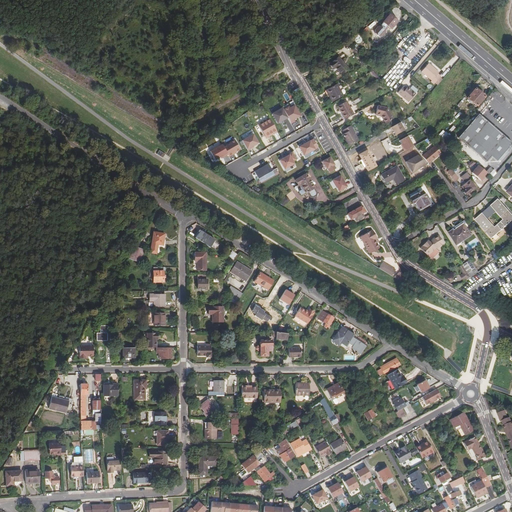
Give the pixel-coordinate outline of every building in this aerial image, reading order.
[(384,22),(388,26),(391,28),(397,22),(390,15),(384,22)] [(388,26),(384,22),(381,24),(382,26),(378,27),(375,30),(375,33),(380,37),(383,37),(386,32),(386,28),(388,26)] [(399,27),(391,37),(395,40),(397,38),(397,36),(402,31),(402,30),(399,27)] [(368,50),(373,54),(380,47),(375,43),(368,50)] [(338,57),(330,64),(333,69),(336,67),(341,74),(348,69),(338,57)] [(428,64),(421,72),(432,81),(431,82),(434,84),(440,77),(437,74),(438,73),(428,64)] [(377,79),(379,78),(373,70),(370,72),(377,80),(377,79)] [(330,95),(333,101),(342,96),(336,85),(325,91),(328,96),(330,95)] [(407,90),(405,88),(403,86),(397,93),(408,102),(415,94),(409,89),(407,90)] [(476,88),(475,89),(470,95),(468,98),(477,106),(485,97),(476,88)] [(346,102),(338,106),(341,113),(340,113),(344,120),(353,115),(346,102)] [(377,106),(375,114),(381,116),(386,123),(393,119),(387,108),(377,106)] [(277,124),(287,118),(282,108),(271,114),(277,124)] [(426,118),(431,113),(426,109),(422,114),(426,118)] [(511,142),(478,114),(458,138),(486,162),(491,156),(496,161),(511,143),(511,142)] [(265,139),(277,132),(269,118),(256,124),(265,139)] [(390,127),(395,135),(405,129),(400,122),(390,127)] [(349,126),(341,130),(344,134),(342,134),(346,141),(346,142),(348,146),(358,140),(349,126)] [(442,130),(439,135),(447,140),(450,134),(442,130)] [(246,150),(258,144),(253,134),(241,140),(246,150)] [(404,151),(413,146),(407,136),(400,141),(401,144),(403,147),(402,148),(404,151)] [(234,140),(223,146),(227,153),(229,157),(240,150),(234,140)] [(299,147),(303,156),(314,150),(310,141),(299,147)] [(214,160),(227,153),(223,146),(222,144),(209,151),(214,160)] [(422,156),(428,163),(436,157),(435,157),(437,155),(440,153),(435,146),(422,156)] [(284,169),(298,161),(293,151),(279,159),(284,169)] [(417,155),(405,162),(411,173),(426,165),(417,155)] [(322,160),(328,172),(336,168),(331,156),(322,160)] [(258,179),(268,174),(272,172),(274,174),(277,172),(275,169),(272,171),(268,164),(254,172),(258,179)] [(393,177),(393,178),(397,184),(405,180),(396,166),(381,175),(386,183),(389,181),(389,180),(393,177)] [(450,167),(447,169),(450,172),(449,173),(451,176),(453,176),(455,178),(457,177),(450,167)] [(297,186),(295,187),(297,191),(300,196),(303,194),(303,195),(307,193),(310,198),(313,198),(316,197),(316,195),(313,189),(308,179),(310,179),(307,174),(305,175),(305,174),(294,181),(297,186)] [(331,179),(339,191),(348,186),(340,174),(331,179)] [(462,189),(466,195),(476,187),(469,179),(461,186),(463,188),(462,189)] [(418,194),(411,197),(410,198),(413,204),(415,203),(420,210),(430,205),(429,204),(432,203),(429,198),(427,199),(422,191),(418,194)] [(504,219),(500,223),(504,228),(511,220),(511,212),(500,198),(492,205),(498,211),(504,219)] [(492,205),(487,209),(493,216),(498,211),(492,205)] [(361,206),(346,214),(349,220),(353,218),(355,221),(363,217),(361,213),(364,212),(361,206)] [(487,209),(484,212),(489,219),(493,216),(487,209)] [(492,238),(504,228),(500,223),(496,226),(489,219),(484,212),(476,219),(492,238)] [(463,227),(465,230),(467,229),(463,223),(451,230),(453,232),(454,233),(463,227)] [(447,235),(455,247),(470,237),(465,230),(463,227),(454,233),(453,232),(447,235)] [(370,229),(357,235),(362,245),(364,252),(375,248),(371,239),(374,238),(370,229)] [(196,238),(201,241),(206,233),(201,230),(196,238)] [(157,244),(161,245),(162,245),(164,234),(153,232),(151,243),(157,244)] [(215,240),(206,233),(201,241),(210,247),(215,240)] [(439,235),(433,238),(433,239),(430,242),(429,241),(428,240),(420,248),(427,256),(435,248),(443,243),(439,235)] [(157,244),(151,243),(149,253),(159,255),(161,245),(157,244)] [(144,250),(135,247),(128,258),(139,262),(144,250)] [(207,252),(196,252),(196,261),(198,261),(199,270),(207,270),(207,252)] [(379,259),(375,266),(377,267),(388,273),(392,267),(379,259)] [(471,260),(467,263),(463,265),(471,277),(479,272),(471,260)] [(252,271),(246,268),(236,262),(230,272),(245,281),(252,271)] [(471,277),(463,265),(460,267),(464,274),(461,276),(465,282),(471,277)] [(163,267),(152,267),(152,282),(163,282),(163,267)] [(408,287),(399,270),(390,275),(401,282),(408,287)] [(272,280),(259,273),(253,282),(266,290),(272,280)] [(207,274),(198,274),(198,289),(207,289),(207,274)] [(237,303),(238,301),(243,293),(231,286),(229,289),(237,303)] [(286,289),(279,299),(288,305),(295,294),(286,289)] [(154,300),(154,305),(164,305),(164,293),(149,293),(149,300),(154,300)] [(224,306),(209,306),(209,314),(213,313),(213,321),(223,321),(224,306)] [(295,316),(307,324),(314,312),(309,309),(308,311),(308,312),(305,311),(300,308),(295,316)] [(327,328),(334,318),(328,314),(321,310),(316,318),(325,323),(323,326),(327,328)] [(153,325),(165,325),(165,312),(153,312),(153,325)] [(107,334),(107,326),(99,326),(99,334),(96,334),(96,340),(107,340),(107,339),(107,334)] [(342,327),(338,333),(337,333),(336,335),(336,336),(335,337),(333,339),(334,341),(335,342),(336,342),(337,343),(339,343),(340,342),(346,345),(348,342),(354,345),(352,347),(361,352),(365,345),(354,338),(355,337),(353,336),(354,334),(344,329),(342,327)] [(285,341),(286,335),(274,333),(273,332),(272,336),(275,337),(275,339),(285,341)] [(156,333),(146,333),(146,348),(155,347),(155,339),(156,339),(156,333)] [(261,350),(261,356),(266,356),(266,350),(271,350),(271,347),(272,347),(272,345),(271,345),(271,340),(261,340),(261,345),(258,345),(258,350),(261,350)] [(207,356),(211,356),(211,343),(206,344),(206,345),(198,345),(197,355),(207,355),(207,356)] [(169,350),(169,347),(156,347),(156,353),(158,353),(158,358),(171,358),(171,350),(169,350)] [(82,359),(84,359),(92,359),(92,348),(76,348),(76,360),(82,360),(82,359)] [(122,358),(134,358),(134,348),(122,348),(122,358)] [(300,348),(288,349),(289,358),(301,357),(300,348)] [(379,366),(380,368),(396,360),(395,357),(379,366)] [(396,360),(380,368),(383,373),(399,364),(396,360)] [(387,375),(395,388),(406,382),(404,377),(402,379),(401,377),(397,369),(387,375)] [(426,379),(416,384),(420,392),(430,388),(426,379)] [(134,380),(134,390),(144,390),(144,388),(146,388),(145,380),(134,380)] [(214,380),(214,391),(223,391),(224,391),(224,380),(214,380)] [(117,384),(112,384),(112,383),(103,383),(103,396),(117,396),(117,384)] [(301,384),(295,384),(295,395),(309,394),(309,383),(301,383),(301,384)] [(326,391),(332,401),(336,399),(344,394),(338,383),(334,385),(334,387),(326,391)] [(80,430),(85,430),(93,429),(100,429),(100,425),(95,425),(95,422),(85,422),(85,395),(87,395),(87,384),(80,384),(80,430)] [(240,398),(257,399),(257,389),(248,388),(248,387),(241,387),(240,398)] [(439,396),(435,389),(421,397),(426,404),(439,396)] [(144,399),(144,390),(134,390),(134,399),(144,399)] [(274,391),(263,391),(263,402),(279,401),(279,390),(274,390),(274,391)] [(56,396),(55,398),(51,397),(48,408),(66,412),(68,404),(70,404),(71,400),(56,396)] [(397,410),(398,410),(405,406),(404,403),(401,398),(399,400),(398,398),(392,401),(397,410)] [(203,414),(205,417),(215,411),(209,401),(201,406),(205,413),(203,414)] [(374,416),(370,408),(368,409),(368,410),(363,413),(367,420),(374,416)] [(148,412),(148,426),(154,426),(154,424),(165,424),(165,412),(154,412),(148,412)] [(464,414),(450,420),(456,430),(460,428),(464,435),(473,431),(464,414)] [(300,417),(295,420),(298,425),(303,422),(300,417)] [(218,422),(207,422),(207,428),(204,428),(204,438),(216,438),(216,429),(218,429),(218,422)] [(504,430),(511,449),(511,426),(511,422),(503,425),(505,429),(504,430)] [(168,431),(158,431),(158,435),(158,444),(168,444),(168,431)] [(310,448),(306,441),(302,443),(299,438),(290,444),(296,454),(304,449),(305,450),(310,448)] [(463,444),(467,451),(471,449),(478,461),(485,458),(474,438),(463,444)] [(290,448),(285,439),(280,446),(281,449),(277,452),(281,458),(284,464),(294,458),(292,455),(289,449),(290,448)] [(330,445),(335,453),(345,447),(345,446),(346,445),(343,441),(342,442),(341,439),(330,445)] [(270,447),(266,441),(261,445),(266,451),(270,447)] [(325,442),(315,447),(321,457),(324,454),(326,453),(330,451),(325,442)] [(433,453),(427,442),(420,445),(419,444),(414,447),(421,459),(433,453)] [(65,454),(65,444),(62,444),(60,444),(59,443),(48,443),(49,454),(54,454),(54,455),(56,454),(56,455),(60,455),(65,454)] [(397,457),(401,462),(410,457),(404,446),(400,448),(401,450),(398,451),(395,453),(397,457)] [(25,460),(41,459),(40,451),(25,452),(25,460)] [(158,457),(155,457),(155,464),(168,464),(168,451),(149,451),(149,457),(155,457),(155,456),(158,456),(158,457)] [(14,453),(12,453),(5,463),(11,465),(14,453)] [(83,476),(82,456),(73,457),(73,462),(72,462),(72,466),(70,466),(70,476),(83,476)] [(218,457),(199,457),(199,463),(200,463),(200,469),(199,469),(199,474),(207,474),(207,465),(218,465),(218,457)] [(242,465),(248,473),(259,465),(253,457),(242,465)] [(119,460),(107,461),(108,473),(113,473),(113,471),(120,470),(119,460)] [(418,466),(421,471),(427,468),(424,463),(418,466)] [(263,466),(256,472),(264,482),(267,480),(269,482),(271,480),(270,478),(274,475),(272,472),(269,474),(263,466)] [(391,477),(386,468),(376,472),(381,482),(391,477)] [(244,480),(249,475),(243,469),(238,475),(244,480)] [(486,489),(484,489),(486,492),(490,500),(494,498),(489,487),(491,486),(481,469),(476,471),(486,489)] [(39,470),(26,471),(26,484),(40,484),(39,470)] [(408,475),(411,482),(418,494),(426,490),(420,478),(421,477),(418,470),(408,475)] [(13,482),(21,481),(21,471),(5,472),(6,486),(13,486),(13,482)] [(44,471),(45,479),(48,478),(51,480),(51,484),(59,484),(58,476),(55,476),(52,474),(52,471),(44,471)] [(86,473),(86,483),(99,482),(98,472),(86,473)] [(132,473),(133,483),(147,482),(147,472),(132,473)] [(439,484),(449,479),(447,475),(437,480),(439,484)] [(256,485),(251,476),(239,485),(256,485)] [(353,476),(344,481),(349,492),(359,487),(353,476)] [(380,493),(374,482),(373,481),(371,477),(366,479),(366,481),(367,484),(369,485),(370,484),(376,495),(375,496),(375,498),(376,499),(378,500),(382,498),(380,493)] [(463,482),(461,477),(441,487),(444,491),(460,484),(463,483),(463,482)] [(383,491),(377,481),(374,482),(380,493),(383,491)] [(475,498),(486,492),(484,489),(480,481),(469,487),(475,498)] [(332,498),(343,492),(338,482),(327,487),(332,498)] [(315,504),(327,499),(323,489),(311,494),(315,504)] [(451,495),(447,497),(449,501),(458,496),(457,492),(455,493),(451,495)] [(447,497),(446,496),(442,498),(448,509),(452,507),(449,501),(447,497)] [(198,501),(192,508),(195,511),(203,511),(206,509),(198,501)] [(167,511),(167,502),(155,503),(155,505),(148,505),(148,511),(167,511)] [(220,511),(221,502),(211,502),(210,511),(220,511)] [(229,511),(230,503),(221,502),(220,511),(229,511)] [(230,503),(229,511),(238,511),(239,504),(230,503)] [(445,511),(441,503),(431,509),(432,511),(445,511)]
